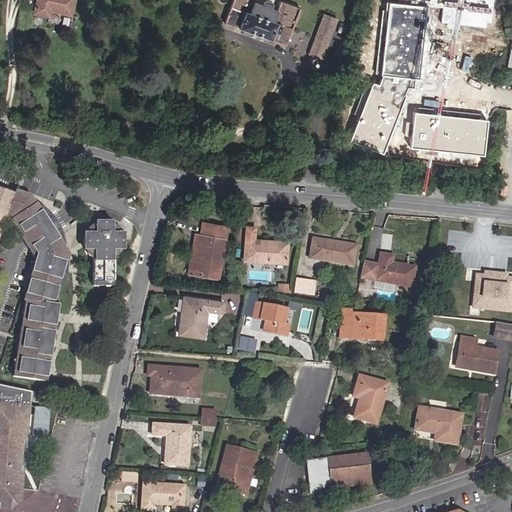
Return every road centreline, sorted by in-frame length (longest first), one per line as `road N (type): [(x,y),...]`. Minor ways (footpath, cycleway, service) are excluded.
road 1 (secondary): [(511,213),(165,174)]
road 2 (residential): [(165,174),(87,511)]
road 3 (residential): [(353,511),(511,460)]
